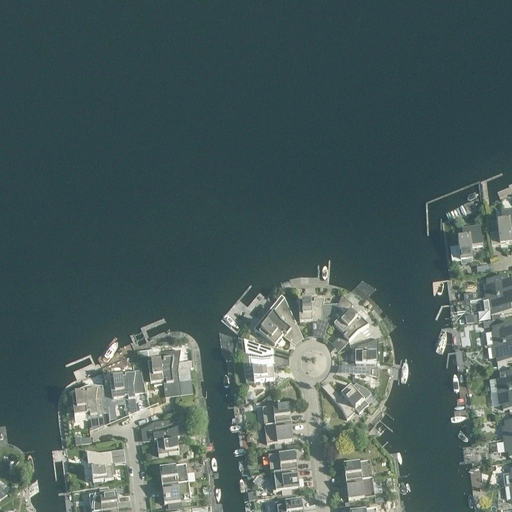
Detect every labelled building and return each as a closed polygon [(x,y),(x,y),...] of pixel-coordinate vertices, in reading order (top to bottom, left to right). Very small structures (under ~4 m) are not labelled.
[(497,225),(498,234),(490,235),(491,246),(511,244),(510,234),(511,233),(511,213),(502,215),(503,224),(497,225)] [(457,242),(458,247),(449,248),(451,263),(472,260),(471,250),(482,249),(482,242),(480,228),(476,228),(476,230),(462,232),(463,241),(457,242)] [(485,296),(485,300),(511,296),(511,287),(511,283),(507,284),(506,279),(486,281),(487,287),(485,287),(486,296),(485,296)] [(511,308),(511,296),(485,300),(485,303),(483,303),(484,312),(490,311),(491,317),(492,323),(500,322),(499,316),(511,314),(510,309),(511,308)] [(290,297),(287,298),(292,309),(295,308),(290,297)] [(342,297),(331,321),(335,325),(334,327),(343,335),(344,334),(346,336),(343,339),(348,344),(357,335),(368,328),(361,321),(358,323),(356,321),(357,320),(348,312),(352,308),(342,297)] [(274,306),(253,330),(259,334),(274,347),(276,345),(278,346),(282,341),(281,340),(283,338),(281,336),(283,334),(286,337),(294,327),(296,325),(284,300),(277,308),(274,306)] [(315,326),(322,325),(330,325),(338,306),(323,307),(324,300),(314,300),(314,304),(311,304),(311,303),(298,303),(299,324),(312,323),(312,321),(315,321),(315,326)] [(502,322),(500,322),(492,323),(493,328),(492,329),(493,334),(485,335),(487,347),(491,347),(511,344),(511,325),(502,327),(502,322)] [(352,369),(352,376),(365,376),(378,380),(378,369),(374,369),(375,366),(376,366),(376,363),(379,363),(379,356),(376,356),(376,353),(376,352),(378,352),(378,340),(357,348),(357,353),(355,353),(355,366),(357,366),(357,369),(352,369)] [(240,345),(240,346),(239,347),(238,349),(239,351),(241,353),(243,353),(245,353),(245,355),(249,356),(249,359),(248,358),(249,369),(247,369),(249,384),(254,384),(274,382),(273,369),(271,369),(270,366),(275,366),(274,359),(272,359),(271,357),(274,356),(273,351),(243,341),(244,345),(242,344),(240,345)] [(511,344),(491,347),(492,350),(493,350),(495,359),(496,359),(497,370),(506,369),(506,363),(511,362),(511,344)] [(147,361),(140,362),(143,385),(150,384),(150,385),(153,385),(154,387),(162,386),(162,384),(163,384),(163,382),(165,381),(166,386),(173,385),(179,384),(178,372),(180,352),(159,355),(159,357),(147,359),(147,361)] [(511,373),(507,375),(506,369),(497,370),(499,381),(497,381),(499,390),(497,391),(497,394),(511,392),(511,373)] [(111,392),(106,393),(108,414),(109,422),(116,421),(114,408),(126,406),(124,398),(127,397),(128,402),(135,401),(134,395),(145,393),(141,372),(135,373),(135,375),(125,376),(124,374),(109,376),(110,381),(109,381),(111,392)] [(355,385),(352,389),(350,387),(341,396),(342,397),(340,399),(337,396),(332,401),(340,410),(346,422),(354,414),(352,412),(354,410),(359,415),(368,407),(364,402),(371,396),(366,391),(355,385)] [(90,386),(71,394),(72,397),(75,423),(86,422),(86,418),(90,418),(103,416),(102,415),(108,414),(106,393),(102,393),(103,388),(90,386)] [(511,392),(497,394),(498,397),(500,397),(501,406),(502,406),(503,412),(511,410),(511,392)] [(273,397),(267,401),(271,405),(276,401),(273,397)] [(262,409),(264,428),(291,424),(288,407),(289,407),(288,406),(262,409)] [(503,438),(503,441),(511,440),(511,421),(504,423),(505,429),(504,429),(505,438),(503,438)] [(155,424),(156,430),(152,431),(154,443),(158,443),(159,445),(157,446),(158,458),(179,456),(177,443),(176,443),(176,440),(179,440),(177,424),(171,426),(170,422),(155,424)] [(293,441),(291,424),(264,428),(267,446),(292,442),(292,443),(293,443),(293,441)] [(511,440),(503,441),(504,445),(506,444),(507,453),(508,453),(509,459),(511,458),(511,440)] [(91,472),(93,484),(93,489),(102,488),(101,483),(113,482),(113,476),(115,476),(114,470),(112,471),(112,469),(110,469),(109,466),(114,466),(112,453),(100,455),(86,453),(88,469),(92,469),(92,472),(91,472)] [(268,457),(270,475),(297,472),(295,455),(295,453),(294,453),(294,454),(268,457)] [(160,469),(159,469),(159,471),(160,471),(162,488),(188,484),(186,466),(174,468),(173,462),(164,464),(165,469),(160,469)] [(344,467),(346,484),(372,480),(370,462),(344,465),(343,465),(343,467),(344,467)] [(299,489),(297,472),(270,475),(273,493),(299,490),(299,489)] [(374,498),(372,480),(346,484),(348,501),(348,502),(349,502),(374,498)] [(0,502),(7,497),(5,496),(10,490),(0,482),(0,502)] [(188,484),(162,488),(164,505),(164,506),(165,506),(168,505),(168,510),(182,509),(181,504),(191,503),(188,484)] [(89,497),(90,511),(112,511),(118,511),(115,494),(115,493),(114,493),(111,494),(99,495),(89,497)] [(277,504),(274,505),(275,511),(298,511),(299,511),(302,510),(301,502),(301,501),(300,501),(294,502),(293,497),(276,499),(277,504)]
